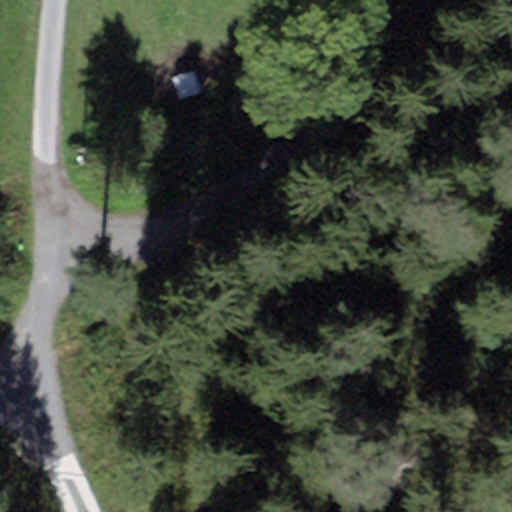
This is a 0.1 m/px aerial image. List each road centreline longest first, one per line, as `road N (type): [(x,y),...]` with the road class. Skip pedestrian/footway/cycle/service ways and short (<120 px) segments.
road 1 (track): [(511,64),(75,344),(24,366)]
road 2 (track): [(57,0),(24,366)]
road 3 (track): [(24,366),(63,511)]
